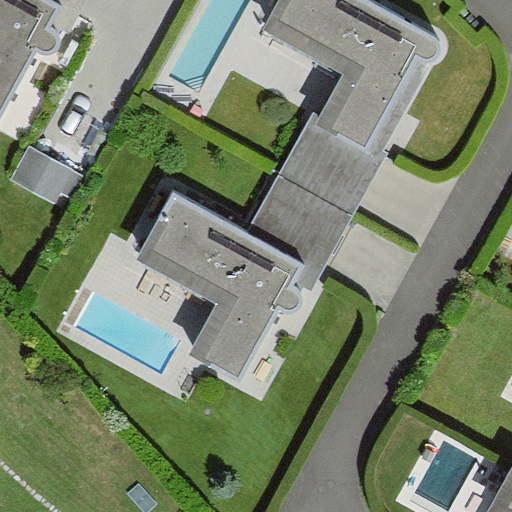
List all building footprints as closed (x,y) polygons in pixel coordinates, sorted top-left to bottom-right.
[(0,0),(0,120),(0,121),(41,49),(46,52),(53,53),(60,49),(64,45),(65,39),(64,33),(63,30),(56,24),(59,20),(68,4),(61,0),(0,0)] [(86,0),(61,0),(68,4),(81,11),(86,0)] [(359,69),(329,125),(373,150),(423,56),(429,59),(437,59),(443,56),(446,52),(447,47),(447,40),(440,33),(379,0),(289,0),(276,23),(359,69)] [(317,119),(287,171),(359,212),(389,159),(373,150),(329,125),(317,119)] [(359,212),(287,171),(254,229),(314,262),(326,269),(359,212)] [(201,353),(246,379),(287,308),(292,310),(299,311),(305,308),(309,303),(311,297),(310,292),(308,288),(302,283),(304,279),(314,262),(254,229),(186,191),(148,260),(231,303),(201,353)] [(511,511),(511,479),(496,508),(503,511),(511,511)]
